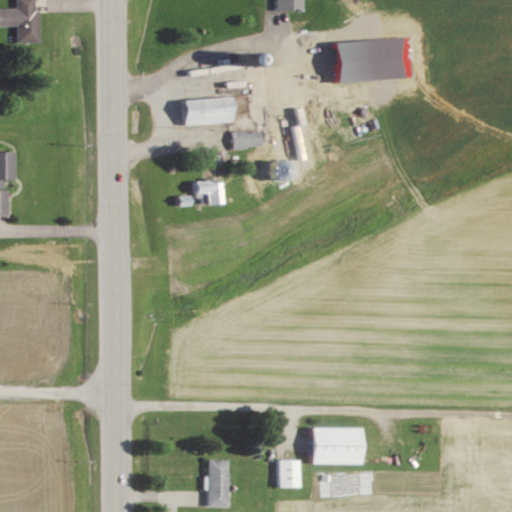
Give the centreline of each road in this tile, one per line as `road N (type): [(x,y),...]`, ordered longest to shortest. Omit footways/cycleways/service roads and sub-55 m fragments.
road 1 (secondary): [(109,0),(115,511)]
road 2 (residential): [(511,406),(117,405)]
